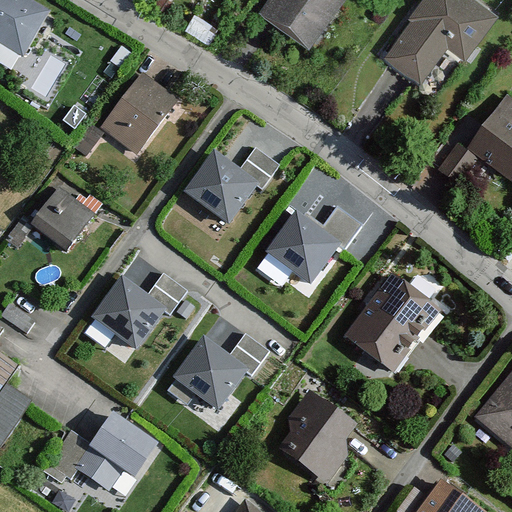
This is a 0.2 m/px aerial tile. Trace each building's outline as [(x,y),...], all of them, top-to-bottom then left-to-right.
[(45,15),(20,0),(0,0),(0,40),(22,54),(45,15)] [(344,0),(266,0),(259,10),(312,46),(344,0)] [(498,14),(479,0),(421,0),(380,57),(420,85),(447,48),(465,61),(498,14)] [(179,104),(141,76),(98,134),(88,126),(73,147),(89,159),(106,136),(139,160),(179,104)] [(511,184),(511,99),(509,98),(467,153),(455,144),(436,168),(462,188),(481,163),(511,186),(511,184)] [(256,149),(238,174),(256,187),(261,192),(280,167),(256,149)] [(212,156),(185,193),(228,225),(256,187),(238,174),(212,156)] [(97,214),(57,187),(28,228),(68,256),(97,214)] [(336,209),(319,234),(341,249),(344,251),(361,227),(336,209)] [(297,218),(270,255),(313,287),(341,249),(319,234),(297,218)] [(394,274),(346,336),(396,375),(444,312),(394,274)] [(164,276),(146,300),(165,313),(169,316),(187,292),(164,276)] [(122,281),(95,319),(138,350),(165,313),(146,300),(122,281)] [(0,332),(1,332),(0,331),(0,392),(16,368),(0,357),(0,332)] [(246,336),(229,360),(247,374),(251,377),(269,353),(246,336)] [(204,342),(177,380),(221,411),(247,374),(229,360),(204,342)] [(511,374),(477,418),(511,446),(511,374)] [(362,431),(308,391),(283,425),(291,432),(281,445),(326,479),(362,431)] [(113,417),(77,469),(109,490),(122,470),(136,479),(158,447),(113,417)] [(416,511),(489,511),(440,478),(416,511)] [(261,511),(244,498),(232,511),(261,511)]
